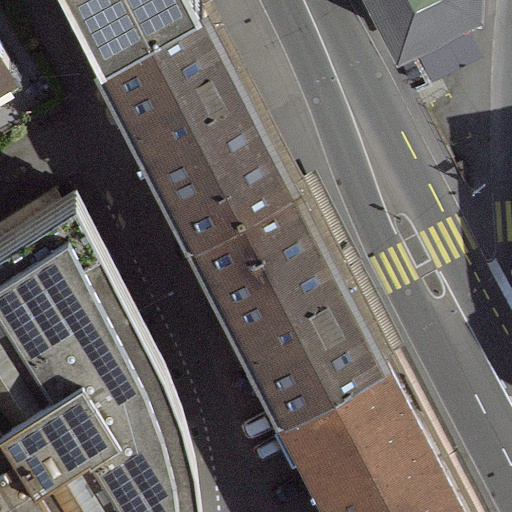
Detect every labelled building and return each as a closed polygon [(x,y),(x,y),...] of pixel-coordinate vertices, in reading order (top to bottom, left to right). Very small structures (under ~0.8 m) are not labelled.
[(57,0),(85,52),(185,0),(57,0)] [(186,235),(288,179),(190,0),(185,0),(85,52),(186,235)] [(368,0),(390,44),(478,0),(368,0)] [(0,85),(21,73),(0,37),(0,85)] [(281,412),(384,357),(288,179),(186,235),(281,412)] [(164,385),(65,186),(0,227),(0,511),(189,511),(179,436),(164,385)] [(323,511),(467,511),(384,357),(272,417),(323,511)]
